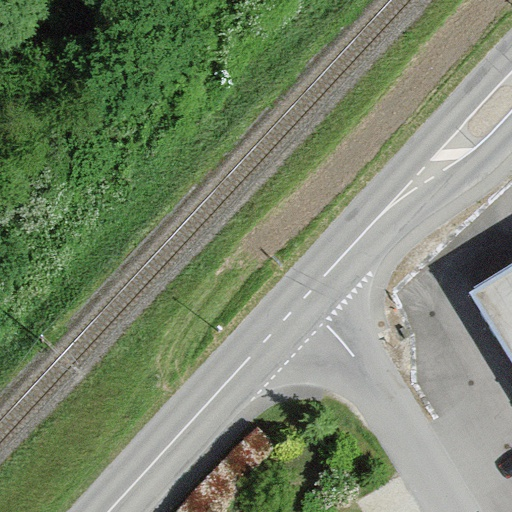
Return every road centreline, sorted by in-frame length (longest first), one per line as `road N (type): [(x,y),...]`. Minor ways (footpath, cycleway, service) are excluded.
road 1 (tertiary): [(108,511),(310,290)]
road 2 (tertiary): [(310,290),(511,73)]
road 3 (residential): [(447,511),(310,290)]
